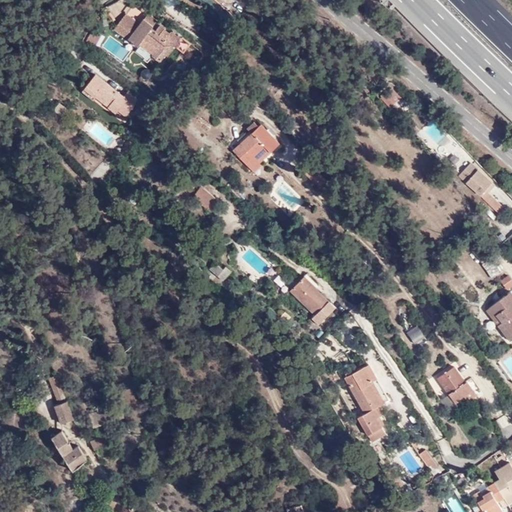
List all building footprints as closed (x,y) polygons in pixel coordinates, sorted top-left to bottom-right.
[(170,34),(163,28),(158,34),(150,28),(151,26),(145,21),(141,25),(127,14),(115,29),(138,46),(139,44),(151,53),(150,54),(161,62),(174,46),(178,48),(181,44),(178,42),(181,39),(172,32),(170,34)] [(164,27),(149,16),(145,21),(151,26),(150,28),(158,34),(163,28),(164,27)] [(99,33),(94,30),(86,41),(92,44),(99,33)] [(112,100),(108,105),(115,111),(117,109),(127,116),(140,98),(127,88),(123,94),(95,74),(85,89),(97,97),(100,92),(112,100)] [(97,97),(85,89),(82,92),(94,101),(97,97)] [(389,90),(379,99),(388,109),(399,100),(389,90)] [(100,92),(97,97),(108,105),(112,100),(100,92)] [(69,108),(59,101),(53,111),(63,117),(69,108)] [(155,116),(148,110),(143,118),(149,123),(155,116)] [(272,149),(280,140),(261,123),(235,151),(249,163),(266,144),(272,149)] [(266,144),(249,163),(257,171),(264,164),(261,161),(272,149),(266,144)] [(476,163),(473,160),(459,175),(500,214),(506,208),(488,190),(495,183),(476,163)] [(476,163),(495,183),(497,181),(473,160),(476,163)] [(318,183),(324,176),(313,164),(306,172),(318,183)] [(282,181),(273,191),(295,209),(304,199),(282,181)] [(200,186),(192,194),(209,211),(217,203),(200,186)] [(481,244),(473,250),(484,263),(491,258),(481,244)] [(221,270),(216,276),(229,285),(232,280),(228,277),(229,276),(221,270)] [(307,272),(302,277),(316,289),(321,284),(307,272)] [(336,306),(316,289),(302,277),(290,290),(315,313),(322,320),(336,306)] [(500,321),(495,325),(504,336),(511,328),(511,292),(507,287),(486,305),(500,321)] [(486,305),(482,309),(495,325),(500,321),(486,305)] [(282,312),(277,317),(285,323),(289,318),(282,312)] [(319,323),(322,320),(315,313),(312,316),(319,323)] [(416,326),(406,333),(414,345),(424,338),(416,326)] [(344,380),(364,415),(357,419),(371,445),(384,437),(375,420),(378,419),(373,410),(388,401),(368,366),(344,380)] [(448,368),(435,378),(456,406),(473,393),(462,377),(457,381),(448,368)] [(60,399),(67,397),(58,371),(50,373),(60,399)] [(334,374),(327,378),(332,385),(339,382),(334,374)] [(67,397),(60,399),(56,401),(63,419),(74,414),(67,397)] [(94,424),(126,413),(122,400),(95,409),(93,408),(92,408),(90,409),(91,411),(89,412),(94,424)] [(64,429),(53,436),(73,470),(87,460),(77,442),(73,445),(64,429)] [(107,434),(93,439),(95,446),(110,441),(107,434)] [(425,466),(433,461),(425,450),(417,455),(425,466)] [(433,461),(425,466),(432,476),(439,471),(433,461)] [(511,462),(511,461),(500,468),(503,472),(487,483),(489,487),(481,492),(479,488),(471,494),(480,508),(476,510),(477,511),(497,511),(503,509),(497,500),(502,496),(507,503),(511,499),(511,462)] [(391,465),(386,468),(390,476),(394,474),(396,472),(391,465)] [(454,511),(464,511),(454,496),(447,501),(454,511)]
